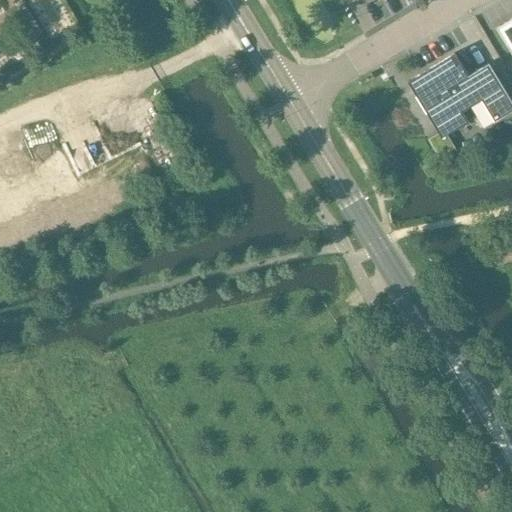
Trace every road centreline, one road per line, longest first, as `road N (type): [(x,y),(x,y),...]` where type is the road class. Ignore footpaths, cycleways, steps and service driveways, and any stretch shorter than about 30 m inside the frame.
road 1 (secondary): [(348,200),(511,466)]
road 2 (unclassified): [(289,105),(467,0)]
road 3 (tertiary): [(225,0),(289,105)]
road 4 (track): [(393,239),(511,210)]
